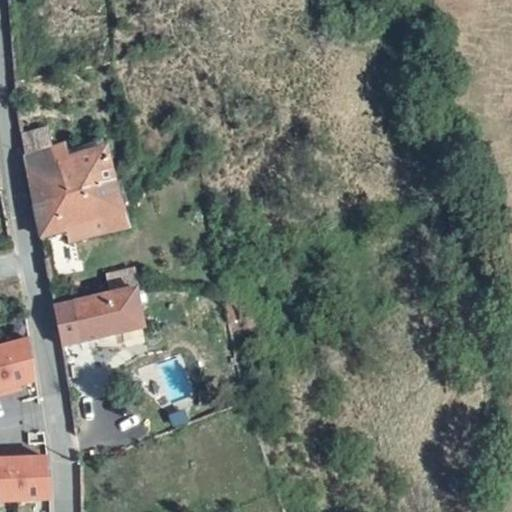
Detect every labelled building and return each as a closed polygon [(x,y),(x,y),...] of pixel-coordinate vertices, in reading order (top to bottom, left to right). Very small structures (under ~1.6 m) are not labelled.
[(47,124),(19,128),(24,158),(51,153),(54,171),(59,170),(62,186),(113,178),(107,139),(71,145),(70,136),(50,139),(47,124)] [(51,153),(24,158),(32,196),(34,208),(64,204),(62,186),(59,170),(54,171),(51,153)] [(129,226),(113,178),(62,186),(64,204),(34,208),(41,239),(129,226)] [(133,288),(54,307),(62,347),(140,329),(133,288)] [(38,382),(28,339),(0,345),(0,398),(21,393),(19,388),(38,382)] [(0,504),(51,502),(48,455),(0,458),(0,504)]
